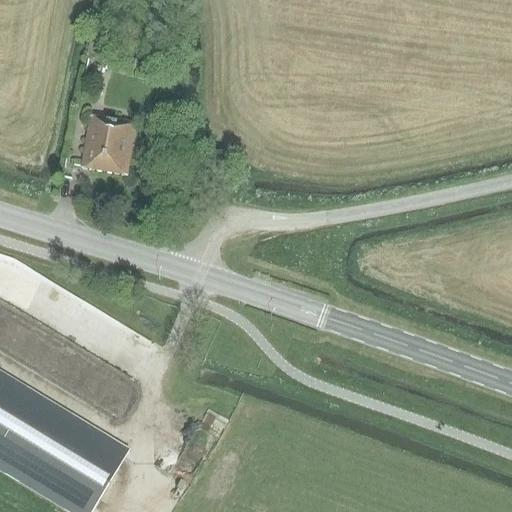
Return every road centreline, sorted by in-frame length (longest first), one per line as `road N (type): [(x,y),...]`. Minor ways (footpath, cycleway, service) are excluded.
road 1 (unclassified): [(196,275),(212,234),(232,220),(300,222),(511,182)]
road 2 (primary): [(511,384),(196,275)]
road 3 (primary): [(196,275),(0,215)]
